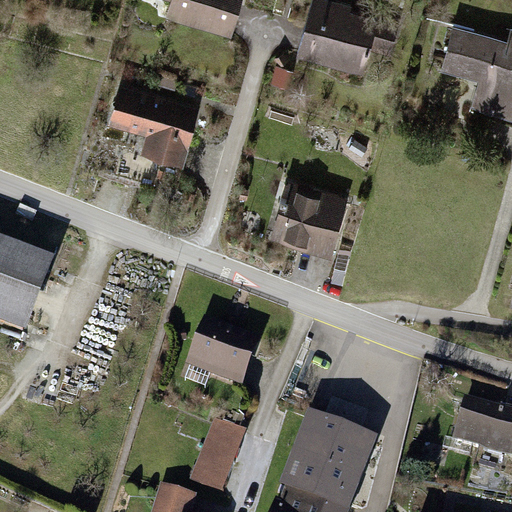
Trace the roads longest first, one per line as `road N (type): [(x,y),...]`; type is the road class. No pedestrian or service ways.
road 1 (residential): [(0,178),(511,372)]
road 2 (unknown): [(307,300),(229,509)]
road 3 (unknown): [(420,343),(374,511)]
